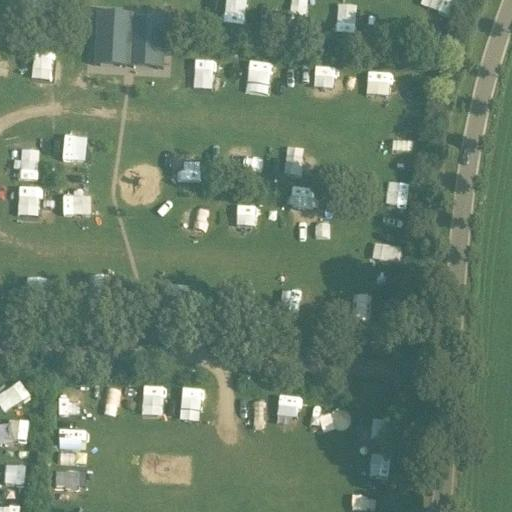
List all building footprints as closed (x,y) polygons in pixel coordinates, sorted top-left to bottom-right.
[(305,28),(305,7),(284,7),(284,28),(305,28)] [(95,67),(163,71),(166,18),(98,15),(95,67)] [(340,88),(341,77),(330,76),(331,71),(324,70),(323,86),(340,88)] [(376,91),(392,89),(391,73),(375,74),(376,91)] [(180,178),(200,178),(200,156),(180,156),(180,178)] [(289,167),(289,177),(314,176),(313,166),(289,167)] [(69,199),(86,199),(86,180),(69,179),(69,199)] [(203,200),(200,220),(218,223),(221,203),(203,200)] [(403,268),(404,249),(383,248),(382,267),(403,268)] [(316,304),(290,305),(291,321),(316,321),(316,304)] [(68,405),(85,404),(84,387),(67,388),(68,405)] [(244,413),(259,415),(261,396),(246,395),(244,413)] [(282,410),(282,430),(303,430),(303,410),(282,410)] [(377,442),(395,436),(389,419),(371,426),(377,442)] [(62,462),(81,463),(81,444),(63,444),(62,462)]
